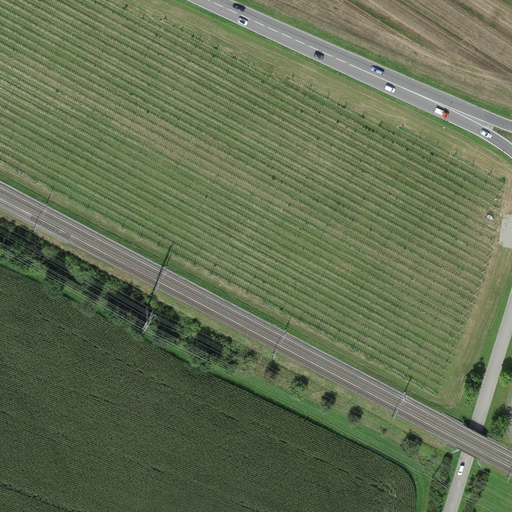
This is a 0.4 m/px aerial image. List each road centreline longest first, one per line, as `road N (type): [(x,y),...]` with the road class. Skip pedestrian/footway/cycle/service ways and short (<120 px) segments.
road 1 (track): [(0,280),(163,346),(411,464),(425,487),(421,511)]
road 2 (primary): [(207,0),(511,141)]
road 3 (tertiary): [(511,311),(449,511)]
